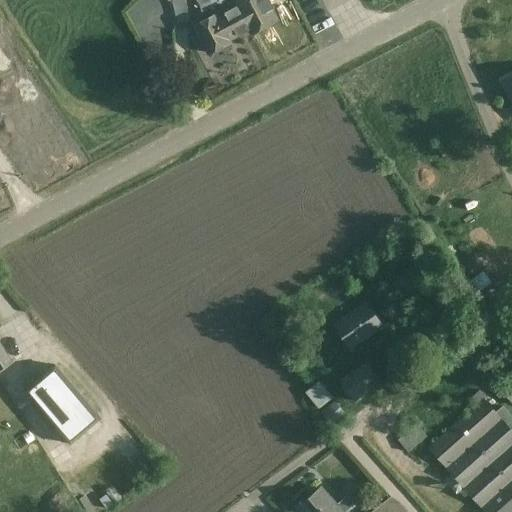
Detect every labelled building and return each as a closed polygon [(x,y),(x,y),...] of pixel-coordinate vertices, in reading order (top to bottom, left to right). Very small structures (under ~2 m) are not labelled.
[(236,7),(233,9),(244,30),(248,28),(252,34),(274,22),(262,0),(238,0),(234,3),(236,7)] [(476,19),(478,4),(463,1),(461,16),(476,19)] [(244,30),(233,9),(210,21),(209,20),(194,28),(208,54),(224,45),(222,42),(244,30)] [(178,18),(166,20),(169,40),(181,38),(178,18)] [(511,77),(503,82),(511,98),(511,77)] [(362,291),(328,311),(335,323),(369,303),(362,291)] [(349,350),(383,328),(370,309),(336,332),(349,350)] [(0,369),(12,362),(0,343),(0,369)] [(396,365),(405,357),(395,345),(386,352),(396,365)] [(381,383),(367,363),(341,381),(354,401),(381,383)] [(101,419),(55,365),(24,391),(70,445),(101,419)] [(313,370),(301,379),(313,395),(325,386),(313,370)] [(511,374),(502,384),(511,395),(511,374)] [(325,409),(335,400),(327,391),(317,400),(325,409)] [(511,479),(511,432),(505,425),(511,419),(511,417),(503,407),(495,414),(483,400),(430,448),(481,507),(511,479)] [(344,413),(336,403),(322,415),(329,424),(344,413)] [(408,452),(426,437),(416,425),(398,440),(408,452)] [(296,511),(340,511),(320,489),(295,511),(296,511)]
